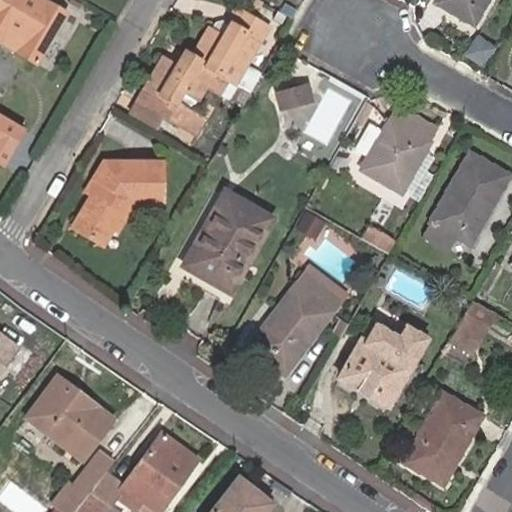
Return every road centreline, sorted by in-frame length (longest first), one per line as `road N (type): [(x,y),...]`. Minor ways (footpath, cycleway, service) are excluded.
road 1 (residential): [(375,511),(123,343),(4,252)]
road 2 (residential): [(4,252),(150,0)]
road 3 (residential): [(511,121),(348,25)]
